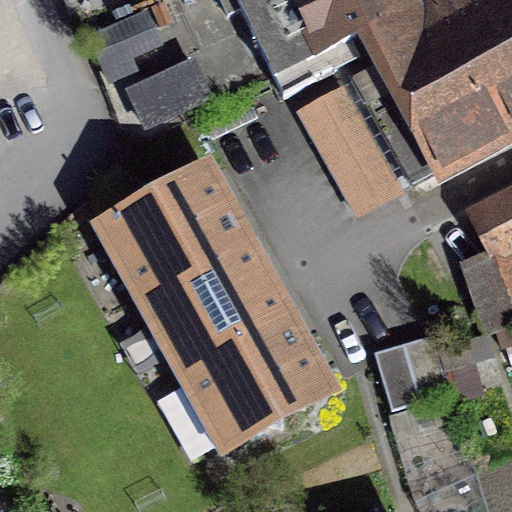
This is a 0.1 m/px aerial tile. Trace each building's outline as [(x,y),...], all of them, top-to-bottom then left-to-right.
[(219,0),(228,18),(241,11),(283,98),(315,81),(314,79),(333,70),(336,72),(327,55),(407,15),(399,0),(219,0)] [(511,0),(465,0),(344,67),(411,187),(511,131),(511,0)] [(120,30),(92,42),(109,81),(131,71),(126,58),(131,55),(120,30)] [(206,93),(193,64),(128,94),(142,123),(206,93)] [(344,92),(301,116),(357,216),(400,193),(344,92)] [(143,294),(147,301),(243,248),(204,178),(166,199),(151,195),(146,210),(108,231),(143,294)] [(511,196),(479,214),(503,260),(474,275),(495,334),(511,327),(511,196)] [(188,376),(285,322),(243,248),(147,301),(188,376)] [(324,393),(285,322),(188,376),(227,446),(266,425),(281,429),(285,414),(324,393)] [(432,338),(374,355),(391,413),(449,396),(432,338)]
